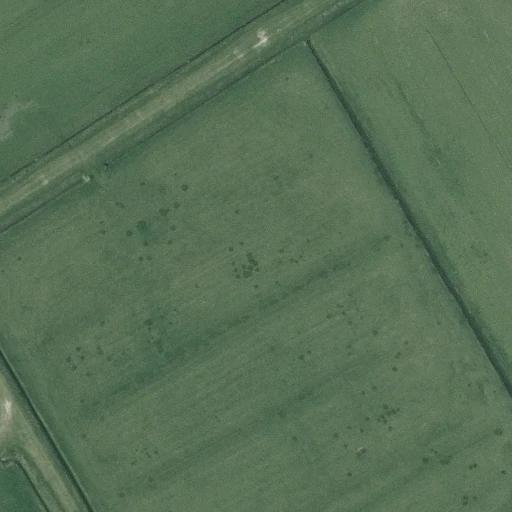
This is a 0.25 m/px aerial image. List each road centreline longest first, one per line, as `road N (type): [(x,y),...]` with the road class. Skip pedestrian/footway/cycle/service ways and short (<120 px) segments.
road 1 (track): [(0,208),(323,0)]
road 2 (track): [(70,511),(0,391)]
